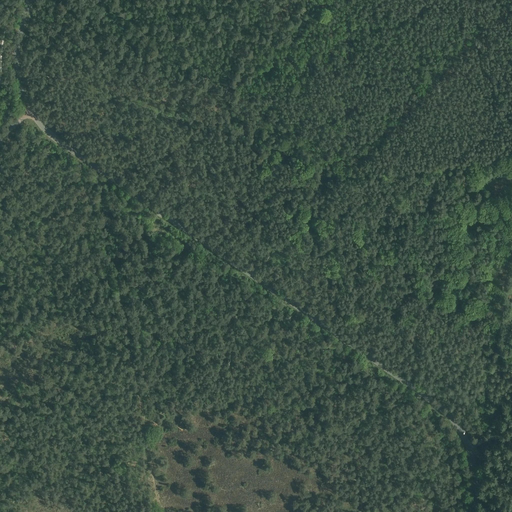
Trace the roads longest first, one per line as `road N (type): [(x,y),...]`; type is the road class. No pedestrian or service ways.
road 1 (tertiary): [(468,446),(441,408),(54,138),(30,110)]
road 2 (track): [(161,213),(150,231),(124,246),(116,266),(158,511)]
